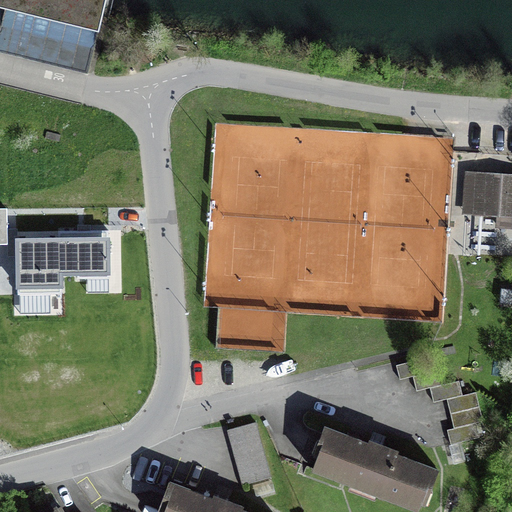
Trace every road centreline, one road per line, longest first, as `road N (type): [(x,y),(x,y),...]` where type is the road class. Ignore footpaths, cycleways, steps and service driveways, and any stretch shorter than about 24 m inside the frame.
road 1 (residential): [(148,88),(176,363),(166,398),(152,427),(110,451),(0,480)]
road 2 (unclassified): [(148,88),(224,73),(394,103),(511,112)]
road 3 (unclassified): [(0,68),(88,91),(148,88)]
